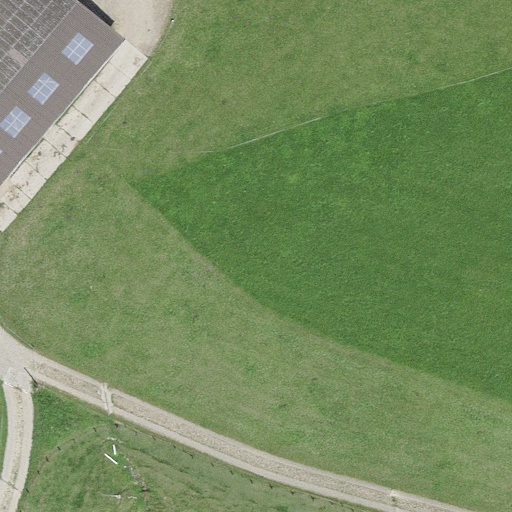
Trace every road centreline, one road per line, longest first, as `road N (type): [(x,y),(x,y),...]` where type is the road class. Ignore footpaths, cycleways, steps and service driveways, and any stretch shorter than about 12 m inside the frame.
road 1 (track): [(428,511),(230,456),(0,349)]
road 2 (track): [(0,132),(103,16),(107,0)]
road 3 (track): [(5,356),(22,399),(15,474),(1,511)]
